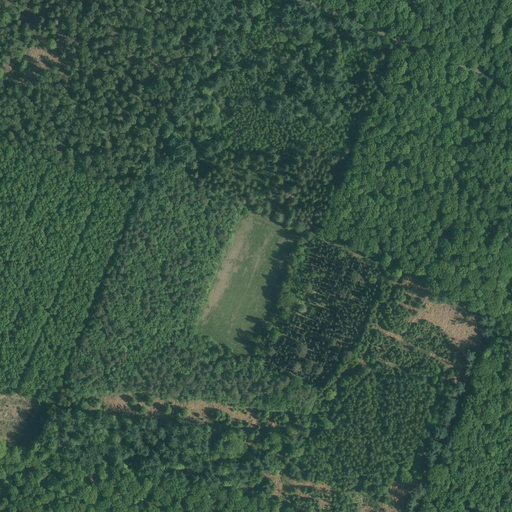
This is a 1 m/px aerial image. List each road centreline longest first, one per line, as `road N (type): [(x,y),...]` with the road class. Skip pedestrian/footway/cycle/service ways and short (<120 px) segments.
road 1 (track): [(6,511),(214,0)]
road 2 (track): [(0,443),(295,511)]
road 3 (track): [(420,511),(511,277)]
road 4 (track): [(292,0),(511,86)]
